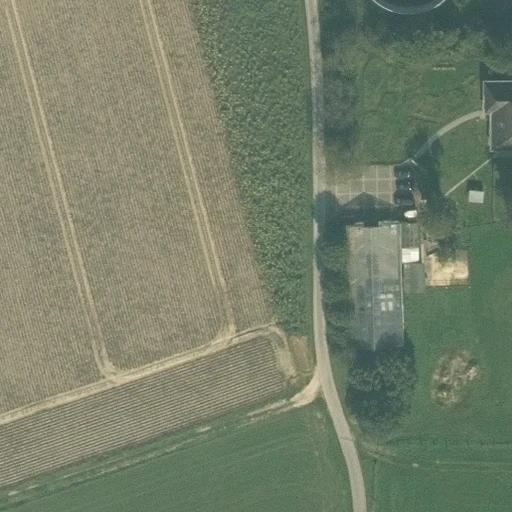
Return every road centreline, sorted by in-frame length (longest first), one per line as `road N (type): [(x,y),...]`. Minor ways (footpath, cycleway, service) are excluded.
road 1 (unclassified): [(355,511),(359,454),(315,396),(311,0)]
road 2 (track): [(315,396),(0,506)]
